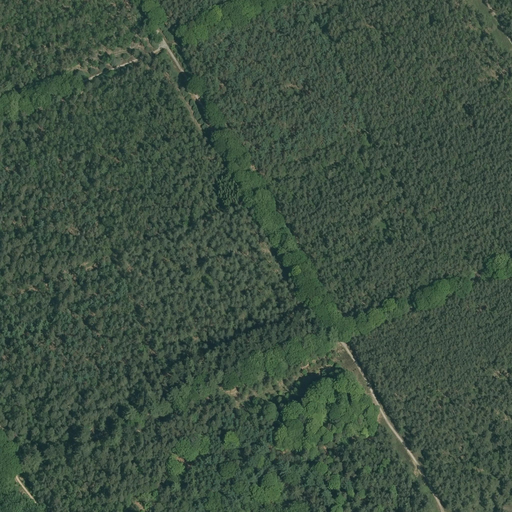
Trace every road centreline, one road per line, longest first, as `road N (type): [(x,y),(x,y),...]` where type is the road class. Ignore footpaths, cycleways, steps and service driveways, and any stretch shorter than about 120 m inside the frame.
road 1 (track): [(167,46),(443,511)]
road 2 (track): [(12,471),(511,267)]
road 3 (track): [(22,106),(92,208),(172,404)]
road 4 (track): [(257,203),(0,304)]
road 5 (track): [(0,115),(167,46)]
road 6 (track): [(167,46),(282,0)]
